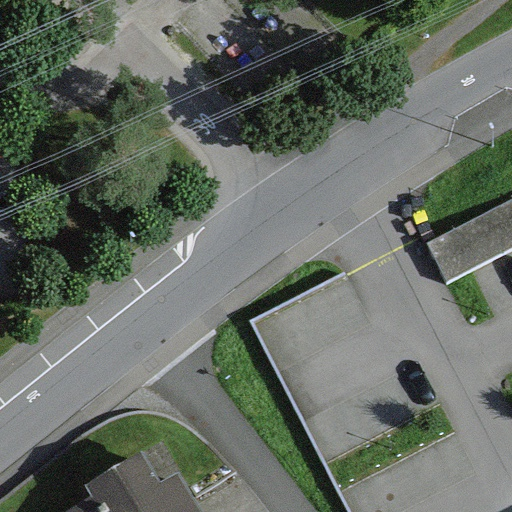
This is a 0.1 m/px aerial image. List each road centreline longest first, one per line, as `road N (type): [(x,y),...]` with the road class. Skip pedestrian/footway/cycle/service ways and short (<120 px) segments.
road 1 (residential): [(511,67),(278,216),(152,320)]
road 2 (residential): [(297,511),(152,320)]
road 3 (residential): [(152,320),(0,440)]
